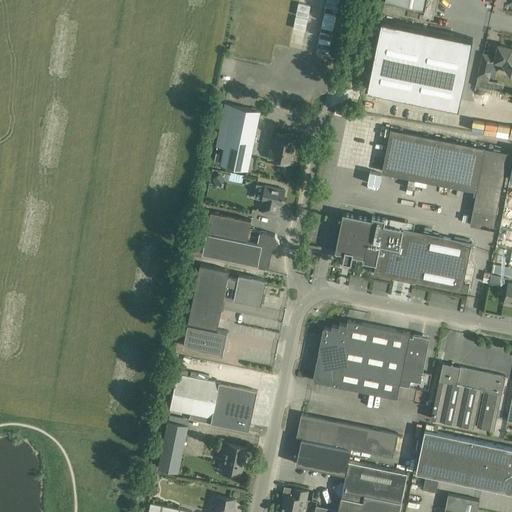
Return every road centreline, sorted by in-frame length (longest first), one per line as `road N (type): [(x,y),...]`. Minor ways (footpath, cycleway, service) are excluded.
road 1 (residential): [(0,367),(16,360),(62,181),(79,0)]
road 2 (unclassified): [(309,300),(294,330),(256,511)]
road 3 (unclassified): [(511,329),(332,293),(309,300)]
road 4 (unclassified): [(309,300),(292,261),(326,106)]
